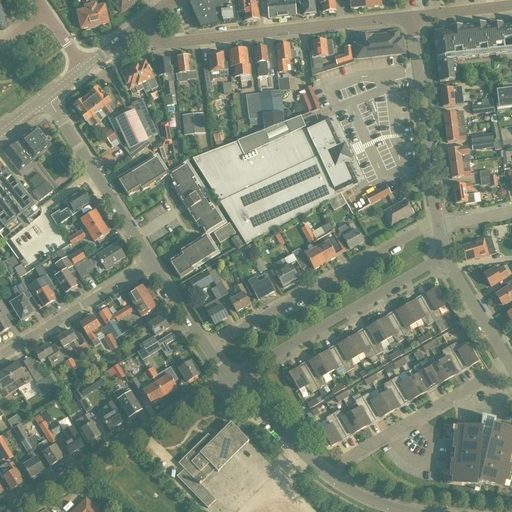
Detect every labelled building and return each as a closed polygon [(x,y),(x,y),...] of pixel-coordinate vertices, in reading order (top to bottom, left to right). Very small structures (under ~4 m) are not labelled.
[(82,30),(95,27),(88,0),(81,0),(84,8),(77,10),(82,30)] [(88,0),(95,27),(108,23),(103,3),(96,5),(94,0),(88,0)] [(110,0),(121,13),(129,6),(128,5),(134,0),(110,0)] [(193,0),(188,4),(199,29),(210,28),(211,28),(221,24),(237,23),(237,22),(240,22),(239,12),(237,0),(193,0)] [(237,0),(239,12),(243,11),(245,22),(257,21),(256,3),(254,3),(253,0),(237,0)] [(281,18),(280,1),(275,2),(275,0),(267,0),(268,2),(266,3),(268,19),(281,18)] [(294,3),(297,2),(296,0),(283,0),(284,1),(280,1),(281,18),(295,16),(294,3)] [(296,0),(297,2),(298,2),(299,6),(300,6),(301,15),(314,13),(311,0),(296,0)] [(334,11),(333,0),(317,0),(319,5),(321,5),(322,13),(334,11)] [(365,7),(364,0),(348,0),(349,9),(365,7)] [(511,25),(501,27),(503,41),(511,39),(511,49),(504,50),(504,55),(511,54),(511,22),(511,23),(511,25)] [(444,30),(433,32),(436,58),(436,62),(437,64),(437,68),(439,83),(454,81),(453,74),(456,74),(455,65),(452,65),(451,61),(504,55),(504,50),(503,41),(501,27),(501,24),(490,25),(489,25),(489,26),(491,26),(491,28),(484,29),(484,24),(473,25),(472,25),(472,26),(474,26),(474,30),(468,30),(467,31),(460,31),(459,27),(461,27),(461,26),(450,28),(449,28),(450,32),(443,33),(443,31),(445,31),(444,30)] [(397,41),(397,33),(389,34),(389,35),(364,37),(363,36),(357,37),(358,45),(354,46),(355,59),(402,54),(401,40),(397,41)] [(313,52),(311,53),(312,60),(313,65),(313,69),(312,69),(312,76),(323,73),(321,58),(327,58),(326,50),(333,49),(332,41),(325,42),(325,40),(312,42),(313,52)] [(288,51),(288,45),(276,47),(277,61),(276,62),(277,73),(286,72),(286,65),(288,65),(288,60),(289,60),(289,59),(293,59),(295,58),(296,56),(296,53),(294,51),(291,50),(288,51)] [(344,55),(334,58),(336,65),(337,68),(352,63),(353,63),(353,60),(352,47),(344,48),(344,55)] [(256,78),(268,77),(266,63),(267,63),(266,48),(253,49),(256,78)] [(239,66),(240,78),(250,77),(249,66),(247,66),(246,50),(238,51),(240,66),(239,66)] [(234,78),(240,78),(239,66),(240,66),(238,51),(228,52),(230,68),(233,68),(234,78)] [(223,65),(222,54),(208,56),(210,73),(219,72),(219,77),(227,76),(226,71),(227,70),(226,64),(223,65)] [(189,65),(188,57),(175,58),(177,75),(176,75),(177,81),(195,79),(193,65),(189,65)] [(170,83),(169,76),(170,75),(168,59),(155,61),(157,77),(163,76),(166,106),(176,105),(173,82),(170,83)] [(132,68),(141,86),(147,83),(151,91),(157,88),(143,63),(132,68)] [(141,86),(132,68),(121,74),(126,84),(123,85),(127,92),(129,91),(132,96),(143,90),(141,86)] [(478,86),(489,85),(488,78),(478,80),(478,86)] [(279,92),(290,91),(288,79),(278,79),(279,92)] [(223,95),(232,94),(231,83),(223,84),(223,95)] [(313,113),(318,110),(320,110),(311,86),(304,89),(306,94),(298,97),(305,115),(313,112),(313,113)] [(442,107),(465,105),(463,88),(440,90),(442,107)] [(85,98),(98,115),(102,112),(107,118),(112,113),(107,106),(109,104),(97,89),(93,89),(89,92),(89,95),(85,98)] [(511,89),(496,91),(498,109),(511,107),(511,89)] [(283,123),(282,113),(279,92),(259,95),(262,116),(264,131),(283,123)] [(255,120),(261,119),(258,95),(251,96),(255,120)] [(262,124),(261,119),(255,120),(251,96),(245,97),(249,126),(262,124)] [(96,117),(98,115),(85,98),(81,101),(78,101),(74,104),(74,107),(73,108),(85,123),(88,121),(93,128),(100,123),(96,117)] [(147,139),(157,134),(153,123),(142,99),(131,104),(134,111),(147,139)] [(482,107),(482,106),(472,108),(473,115),(489,113),(491,124),(497,123),(494,106),(482,107)] [(148,141),(147,139),(134,111),(117,119),(114,114),(107,118),(118,140),(123,146),(126,145),(128,150),(148,141)] [(445,129),(464,127),(463,113),(443,115),(445,129)] [(196,135),(205,134),(203,114),(201,114),(182,116),(184,136),(186,136),(191,135),(196,135)] [(235,143),(192,160),(219,203),(219,204),(243,240),(246,245),(328,201),(340,195),(353,188),(352,187),(358,184),(348,163),(351,161),(344,145),(340,147),(327,118),(305,128),(300,117),(235,143)] [(162,147),(172,145),(168,123),(160,124),(162,138),(160,139),(162,147)] [(471,144),(499,141),(499,140),(499,135),(497,124),(490,125),(491,134),(470,137),(471,144)] [(464,127),(445,129),(447,143),(466,141),(464,127)] [(49,146),(35,128),(15,144),(14,144),(3,154),(22,177),(33,168),(29,162),(49,146)] [(110,144),(117,139),(110,130),(103,135),(110,144)] [(215,146),(222,144),(220,134),(213,135),(215,146)] [(499,141),(471,144),(472,151),(494,148),(495,151),(501,150),(499,141)] [(132,159),(150,145),(148,142),(129,156),(132,159)] [(450,165),(468,162),(467,148),(448,150),(450,165)] [(503,165),(510,164),(509,152),(502,153),(503,165)] [(167,176),(156,159),(132,174),(130,172),(117,180),(128,197),(140,189),(142,192),(167,176)] [(468,162),(450,165),(451,179),(470,177),(468,162)] [(212,212),(192,180),(194,179),(186,166),(169,177),(177,189),(174,191),(195,224),(198,222),(205,235),(222,224),(214,211),(212,212)] [(0,174),(0,222),(4,228),(34,205),(6,170),(0,174)] [(35,188),(44,181),(38,173),(29,180),(35,188)] [(496,177),(480,179),(481,187),(490,185),(491,187),(497,186),(496,177)] [(46,183),(32,193),(39,203),(53,192),(46,183)] [(466,196),(466,192),(473,191),(472,184),(453,187),(455,205),(465,203),(466,205),(475,204),(473,195),(466,196)] [(370,205),(390,194),(385,185),(365,196),(370,205)] [(72,197),(64,202),(69,209),(67,210),(72,217),(82,211),(81,209),(88,205),(87,204),(89,203),(82,193),(73,199),(72,197)] [(333,211),(346,205),(340,195),(328,201),(333,211)] [(391,227),(413,215),(405,201),(383,213),(391,227)] [(83,234),(101,223),(94,212),(80,221),(86,231),(83,233),(81,230),(68,239),(72,246),(78,242),(76,239),(77,238),(75,235),(81,231),(83,234)] [(62,218),(54,223),(57,228),(65,222),(62,218)] [(76,239),(78,242),(85,237),(86,238),(89,236),(94,243),(108,233),(101,223),(83,234),(81,231),(75,235),(77,238),(76,239)] [(220,243),(235,233),(229,224),(213,233),(220,243)] [(316,249),(324,264),(336,258),(327,243),(329,242),(332,248),(341,244),(329,224),(328,225),(327,224),(321,228),(325,233),(314,240),(315,242),(313,243),(316,249)] [(356,232),(352,224),(346,227),(345,225),(337,230),(343,239),(349,251),(363,243),(357,231),(356,232)] [(309,237),(311,235),(306,226),(301,229),(305,237),(308,235),(309,237)] [(50,241),(57,252),(66,245),(59,235),(50,241)] [(315,242),(314,240),(311,235),(309,237),(308,235),(305,237),(310,245),(313,243),(315,242)] [(180,280),(193,272),(191,269),(216,254),(205,236),(180,252),(181,255),(169,262),(180,280)] [(236,250),(243,246),(237,236),(230,240),(236,250)] [(476,260),(488,256),(495,254),(490,238),(471,243),(471,244),(462,247),(466,262),(475,259),(476,260)] [(107,271),(113,267),(112,265),(124,258),(115,244),(97,256),(107,271)] [(313,271),(324,264),(316,249),(304,255),(310,266),(313,271)] [(72,266),(61,250),(51,257),(52,259),(57,256),(60,261),(54,265),(60,274),(55,277),(66,294),(77,287),(66,270),(72,266)] [(206,270),(236,253),(234,250),(204,267),(206,270)] [(84,258),(80,252),(70,258),(74,265),(84,258)] [(266,280),(269,278),(266,272),(267,271),(259,257),(259,258),(256,259),(254,260),(257,266),(255,267),(261,277),(264,281),(266,280)] [(87,258),(73,267),(81,280),(89,276),(86,272),(92,268),(88,261),(87,258)] [(266,272),(269,278),(270,280),(276,277),(282,288),(297,279),(289,266),(288,267),(283,259),(276,263),(281,271),(277,273),(273,268),(267,271),(266,272)] [(14,269),(8,260),(2,264),(10,277),(16,273),(14,269)] [(14,269),(16,273),(20,279),(27,274),(21,265),(14,269)] [(508,277),(502,267),(495,271),(493,269),(483,276),(490,288),(508,277)] [(212,281),(222,298),(228,294),(214,270),(208,274),(211,280),(212,279),(213,281),(212,281)] [(32,296),(36,294),(44,307),(49,304),(54,301),(48,290),(47,288),(52,285),(46,275),(27,287),(32,296)] [(258,301),(273,293),(267,281),(259,285),(255,278),(247,283),(251,289),(252,289),(258,301)] [(511,279),(504,285),(506,289),(495,295),(496,296),(494,297),(494,299),(498,306),(500,306),(501,305),(502,307),(511,300),(511,279)] [(217,301),(222,298),(212,281),(209,283),(212,289),(210,290),(216,300),(204,307),(214,326),(227,319),(217,301)] [(21,321),(33,314),(23,297),(29,294),(22,283),(11,290),(17,298),(11,301),(11,304),(10,304),(21,321)] [(236,313),(249,306),(243,296),(246,294),(241,284),(234,288),(238,296),(229,301),(236,313)] [(131,309),(149,298),(142,287),(128,296),(134,306),(131,309)] [(420,299),(434,322),(440,333),(459,323),(456,317),(444,324),(441,318),(439,310),(444,307),(438,296),(440,296),(438,290),(435,291),(435,290),(420,299)] [(123,315),(124,317),(133,312),(133,313),(137,310),(142,318),(156,309),(149,298),(131,309),(129,307),(122,311),(124,314),(123,315)] [(427,326),(434,322),(420,299),(405,307),(415,324),(421,320),(427,326)] [(0,333),(10,327),(4,317),(9,313),(1,301),(0,301),(0,333)] [(409,327),(415,324),(405,307),(391,315),(405,339),(412,335),(409,327)] [(103,323),(110,319),(105,311),(98,315),(103,323)] [(117,322),(124,317),(123,315),(124,314),(122,311),(114,316),(117,322)] [(398,343),(405,339),(391,315),(376,324),(386,341),(392,337),(398,343)] [(91,343),(96,339),(92,332),(99,328),(93,317),(80,325),(91,343)] [(168,329),(161,317),(156,321),(154,318),(139,327),(143,334),(151,329),(155,337),(168,329)] [(380,344),(386,341),(376,324),(362,332),(378,361),(379,361),(376,356),(383,352),(380,344)] [(454,336),(460,333),(457,327),(451,331),(454,336)] [(80,347),(76,341),(70,331),(57,340),(63,349),(70,344),(77,356),(88,349),(85,343),(80,347)] [(373,364),(378,361),(362,332),(347,341),(357,357),(363,354),(373,364)] [(422,337),(426,342),(431,339),(428,333),(422,337)] [(111,352),(118,348),(110,334),(103,339),(111,352)] [(161,349),(167,346),(175,340),(171,335),(157,344),(161,349)] [(146,351),(157,344),(153,337),(142,345),(146,351)] [(421,345),(426,342),(422,337),(417,340),(421,345)] [(352,360),(357,357),(347,341),(333,349),(346,373),(354,369),(352,360)] [(427,345),(430,350),(436,347),(433,341),(427,345)] [(448,348),(462,371),(477,363),(476,361),(478,360),(475,355),(473,356),(467,346),(461,350),(455,343),(448,348)] [(393,353),(396,359),(402,355),(399,350),(398,351),(395,344),(390,347),(394,353),(393,353)] [(53,354),(49,348),(47,346),(34,353),(40,363),(47,358),(52,367),(63,360),(58,351),(53,354)] [(167,346),(161,349),(166,358),(172,354),(167,346)] [(448,380),(462,371),(448,348),(442,351),(444,360),(438,363),(448,380)] [(340,377),(346,373),(333,349),(318,358),(328,374),(334,371),(340,377)] [(188,364),(183,355),(176,360),(181,368),(178,369),(187,383),(198,375),(190,362),(188,364)] [(43,380),(30,358),(23,362),(35,383),(35,384),(39,390),(46,386),(43,380)] [(322,377),(328,374),(318,358),(304,366),(317,390),(324,386),(322,377)] [(398,361),(401,366),(407,363),(404,358),(398,361)] [(72,372),(78,368),(71,359),(65,362),(72,372)] [(448,380),(438,363),(432,367),(426,360),(419,364),(433,388),(448,380)] [(396,369),(401,366),(398,361),(393,364),(396,369)] [(6,370),(18,390),(26,385),(31,381),(24,369),(21,370),(17,364),(6,370)] [(115,375),(119,381),(126,378),(118,364),(107,370),(111,377),(115,375)] [(418,397),(433,388),(419,364),(412,368),(415,377),(409,380),(418,397)] [(311,394),(317,390),(304,366),(289,375),(287,377),(291,382),(293,381),(298,391),(305,388),(311,394)] [(0,391),(4,398),(18,390),(6,370),(0,373),(0,391)] [(148,383),(153,380),(147,371),(143,374),(148,383)] [(362,379),(367,376),(365,371),(359,374),(362,379)] [(43,380),(46,386),(47,385),(50,389),(58,384),(52,375),(43,380)] [(369,379),(372,383),(378,380),(375,375),(369,379)] [(156,384),(164,397),(177,389),(169,376),(156,384)] [(418,397),(409,380),(403,383),(397,377),(390,381),(404,405),(418,397)] [(135,392),(142,388),(135,378),(128,382),(135,392)] [(389,413),(404,405),(390,381),(383,385),(386,393),(380,397),(389,413)] [(79,389),(84,398),(104,385),(103,383),(94,389),(90,382),(79,389)] [(151,405),(164,397),(156,384),(143,392),(151,405)] [(335,387),(338,393),(344,389),(341,384),(335,387)] [(124,386),(113,393),(117,399),(127,392),(124,386)] [(333,396),(338,393),(335,387),(330,390),(333,396)] [(78,402),(84,399),(78,389),(73,393),(78,402)] [(340,395),(343,400),(348,397),(345,392),(340,395)] [(128,419),(141,411),(130,393),(118,401),(128,419)] [(389,413),(380,397),(374,400),(368,394),(361,398),(359,395),(375,422),(389,413)] [(338,403),(343,400),(340,395),(335,398),(338,403)] [(360,430),(375,422),(359,395),(353,399),(354,402),(357,410),(351,414),(360,430)] [(85,399),(80,401),(86,412),(91,409),(85,399)] [(309,410),(318,404),(316,399),(306,404),(309,410)] [(109,430),(121,423),(114,411),(117,410),(111,401),(104,406),(109,414),(102,419),(109,430)] [(311,423),(315,420),(314,417),(319,414),(316,409),(307,414),(311,423)] [(360,430),(351,414),(345,417),(339,410),(332,414),(346,439),(360,430)] [(90,417),(88,413),(74,422),(80,431),(82,430),(89,442),(99,436),(93,426),(96,424),(91,416),(90,417)] [(47,427),(48,427),(45,422),(44,422),(39,414),(34,418),(50,445),(56,441),(47,427)] [(331,447),(346,439),(332,414),(325,418),(326,421),(318,425),(327,440),(325,441),(328,447),(330,446),(331,447)] [(18,415),(7,421),(12,429),(22,423),(18,415)] [(511,475),(511,430),(494,426),(496,420),(482,417),(480,429),(452,426),(450,449),(447,449),(446,461),(449,461),(446,484),(475,487),(474,490),(479,491),(481,483),(499,487),(509,489),(511,475)] [(47,427),(56,441),(54,437),(61,432),(55,422),(53,424),(48,427),(47,427)] [(34,447),(20,424),(12,429),(21,443),(24,441),(29,450),(34,447)] [(248,442),(231,424),(213,441),(207,436),(179,464),(184,470),(177,477),(207,508),(216,500),(200,484),(214,469),(217,472),(248,442)] [(69,454),(82,447),(70,428),(63,432),(68,441),(63,444),(69,454)] [(1,437),(0,437),(0,453),(6,463),(13,458),(1,437)] [(44,442),(42,438),(36,441),(38,445),(38,446),(50,466),(63,459),(55,446),(51,448),(46,441),(44,442)] [(31,478),(43,470),(32,451),(26,454),(28,457),(17,464),(23,474),(27,472),(31,478)] [(20,475),(12,462),(6,466),(10,473),(3,477),(11,490),(22,483),(17,476),(20,475)] [(99,511),(86,498),(72,511),(99,511)]
